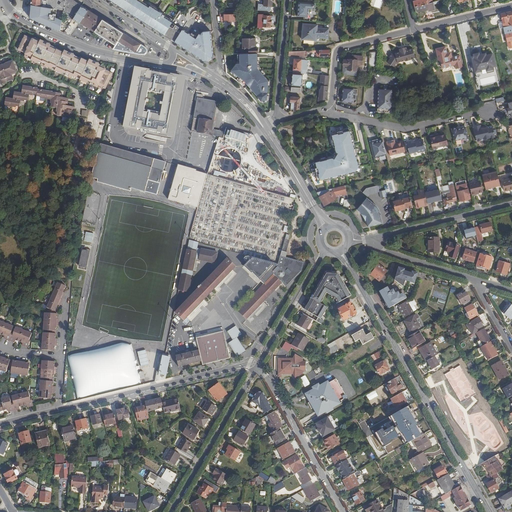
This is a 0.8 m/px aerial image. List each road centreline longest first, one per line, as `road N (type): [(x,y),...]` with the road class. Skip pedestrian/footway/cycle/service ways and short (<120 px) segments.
road 1 (secondary): [(346,261),(488,511)]
road 2 (residential): [(257,367),(0,425)]
road 3 (residential): [(412,30),(339,48),(326,108),(275,121)]
road 4 (secondary): [(3,0),(22,21),(84,48),(164,65)]
road 5 (residential): [(257,367),(171,511)]
road 6 (residential): [(342,511),(257,367)]
road 7 (residential): [(511,202),(375,242)]
road 8 (residential): [(322,249),(257,367)]
road 9 (residential): [(286,0),(275,121)]
